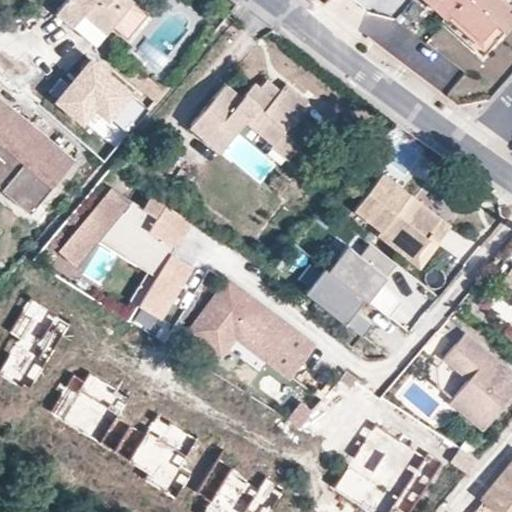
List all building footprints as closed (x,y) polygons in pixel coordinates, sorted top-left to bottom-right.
[(66,0),(56,13),(96,46),(131,2),(128,0),(66,0)] [(428,0),(445,15),(447,16),(451,12),(479,37),(494,22),(502,30),(511,19),(511,7),(504,0),(428,0)] [(447,16),(445,15),(441,19),(481,54),(502,30),(494,22),(479,37),(451,12),(447,16)] [(115,68),(153,101),(163,91),(123,58),(115,68)] [(273,98),(259,86),(254,81),(240,97),(224,84),(189,125),(219,151),(245,120),(273,144),(271,146),(288,159),(313,127),(297,114),(305,102),(284,85),(277,93),(273,98)] [(263,81),(259,86),(273,98),(277,93),(263,81)] [(0,188),(28,212),(72,161),(0,99),(0,188)] [(354,209),(381,229),(383,228),(416,254),(429,237),(436,242),(450,225),(382,173),(354,209)] [(111,187),(58,250),(75,265),(97,240),(106,229),(142,252),(135,264),(146,271),(154,276),(145,290),(137,285),(128,299),(159,318),(192,267),(170,253),(168,256),(160,252),(166,242),(174,248),(191,221),(151,195),(143,207),(111,187)] [(383,228),(381,229),(377,234),(418,266),(436,242),(429,237),(416,254),(383,228)] [(106,229),(97,240),(135,264),(142,252),(106,229)] [(166,242),(160,252),(168,256),(170,253),(174,248),(166,242)] [(346,247),(327,271),(359,297),(362,299),(387,319),(401,301),(380,285),(377,283),(382,276),(346,247)] [(511,266),(501,282),(511,289),(511,306),(511,307),(511,266)] [(350,309),(359,297),(327,271),(323,268),(304,293),(361,337),(371,325),(353,311),(350,309)] [(154,276),(146,271),(137,285),(145,290),(154,276)] [(380,285),(385,278),(382,276),(377,283),(380,285)] [(315,346),(291,329),(287,334),(280,328),(283,323),(254,302),(226,282),(188,335),(214,353),(224,339),(235,338),(291,379),(315,346)] [(353,311),(362,299),(359,297),(350,309),(353,311)] [(71,325),(32,300),(11,332),(20,338),(0,368),(0,374),(27,392),(71,325)] [(291,329),(283,323),(280,328),(287,334),(291,329)] [(490,354),(464,333),(444,358),(468,379),(449,401),(483,429),(511,394),(511,373),(498,362),(495,366),(486,358),(490,354)] [(226,350),(235,338),(224,339),(214,353),(220,358),(226,350)] [(498,362),(490,354),(486,358),(495,366),(498,362)] [(77,376),(53,412),(114,451),(131,425),(118,417),(130,398),(90,371),(84,380),(77,376)] [(356,380),(345,372),(339,381),(350,388),(356,380)] [(261,373),(256,388),(274,393),(279,378),(261,373)] [(286,419),(297,426),(310,411),(300,402),(286,419)] [(131,425),(114,451),(148,472),(144,478),(174,497),(207,447),(157,415),(144,434),(131,425)] [(391,438),(383,433),(386,428),(375,420),(344,462),(392,497),(399,487),(413,497),(440,461),(426,450),(422,455),(394,434),(391,438)] [(394,434),(386,428),(383,433),(391,438),(394,434)] [(476,459),(461,448),(451,461),(467,472),(476,459)] [(255,485),(215,459),(195,490),(209,499),(200,511),(268,511),(284,488),(262,474),(255,485)] [(511,511),(511,460),(479,499),(482,501),(472,511),(471,511),(511,511)] [(398,511),(402,511),(413,497),(399,487),(392,497),(387,504),(398,511)]
